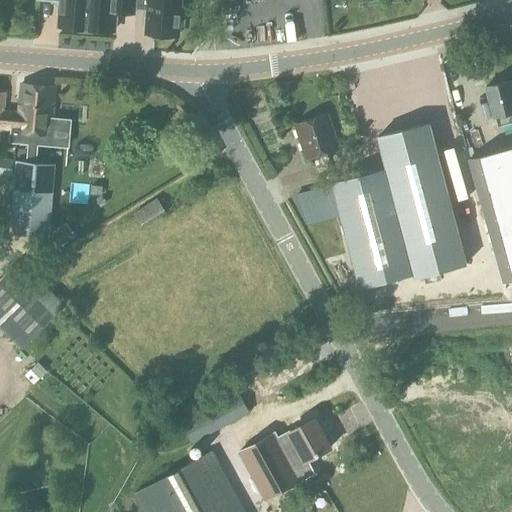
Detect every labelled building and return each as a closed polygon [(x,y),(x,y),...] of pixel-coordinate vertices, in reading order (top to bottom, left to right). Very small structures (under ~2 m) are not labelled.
[(87,32),(89,0),(48,0),(61,1),(59,26),(72,27),(72,31),(87,32)] [(137,7),(137,0),(89,0),(87,32),(101,34),(102,29),(115,30),(117,5),(137,7)] [(137,0),(137,7),(149,8),(147,33),(154,33),(153,38),(171,39),(172,35),(179,35),(179,25),(184,25),(185,12),(181,11),(181,0),(137,0)] [(431,110),(442,107),(435,80),(424,82),(431,110)] [(498,126),(511,122),(511,83),(511,80),(486,87),(494,117),(495,116),(498,126)] [(11,129),(10,144),(68,148),(70,120),(53,119),(55,87),(21,84),(19,110),(4,108),(5,94),(0,93),(0,129),(2,130),(2,128),(11,129)] [(295,124),(306,159),(312,157),(314,163),(330,158),(328,152),(339,148),(328,114),(295,124)] [(386,167),(385,167),(385,169),(333,183),(359,280),(411,266),(413,275),(415,275),(415,277),(468,264),(432,126),(431,126),(430,123),(378,136),(386,167)] [(511,147),(470,159),(506,282),(511,280),(511,147)] [(49,234),(55,165),(19,162),(13,232),(49,234)] [(144,228),(167,213),(158,198),(135,212),(144,228)] [(8,271),(0,279),(0,325),(23,348),(54,315),(8,271)] [(415,371),(511,364),(511,346),(413,353),(415,371)] [(23,357),(2,369),(8,381),(29,369),(23,357)] [(15,406),(31,383),(20,375),(5,398),(15,406)] [(180,420),(193,442),(250,412),(237,389),(180,420)] [(290,432),(296,443),(284,450),(275,433),(239,452),(265,499),(300,480),(293,468),(331,448),(315,419),(290,432)] [(245,511),(212,451),(135,493),(145,511),(245,511)]
